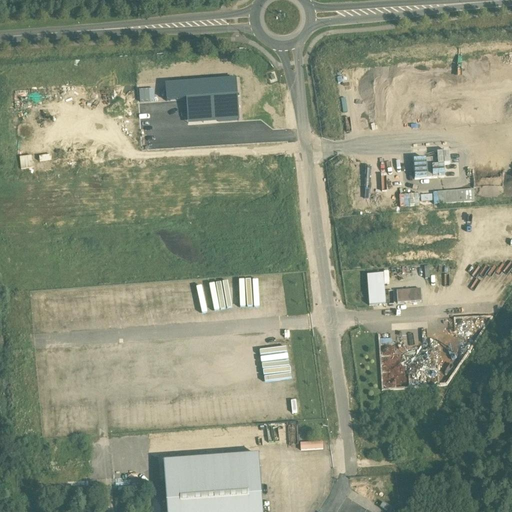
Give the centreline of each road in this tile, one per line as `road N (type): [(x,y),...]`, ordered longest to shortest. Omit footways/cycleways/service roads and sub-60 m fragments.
road 1 (tertiary): [(308,23),(502,0)]
road 2 (tertiary): [(84,34),(255,32)]
road 3 (tertiary): [(253,15),(84,34)]
road 4 (tertiary): [(459,0),(306,10)]
